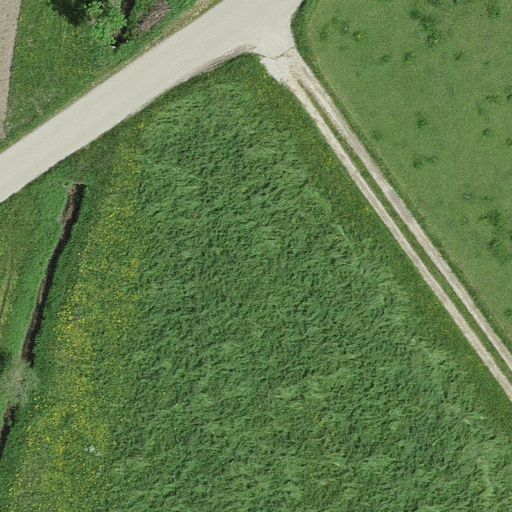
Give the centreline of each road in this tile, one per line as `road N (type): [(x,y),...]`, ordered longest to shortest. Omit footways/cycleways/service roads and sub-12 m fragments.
road 1 (track): [(511,375),(244,1)]
road 2 (residential): [(247,0),(0,174)]
